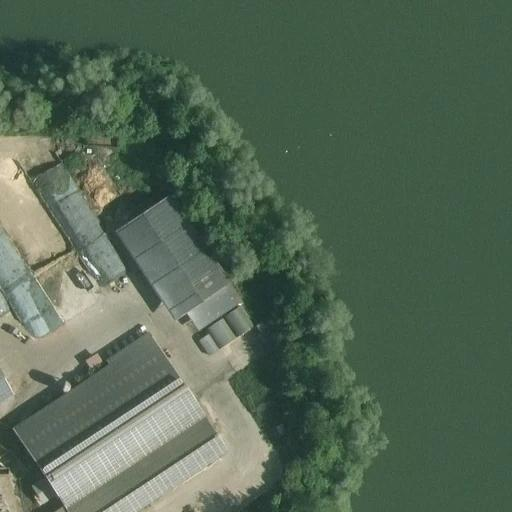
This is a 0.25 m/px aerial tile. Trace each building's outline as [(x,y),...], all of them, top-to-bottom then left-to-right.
[(0,199),(0,214),(13,244),(28,238),(32,247),(55,236),(32,185),(0,199)] [(226,284),(170,200),(129,227),(186,312),(226,284)] [(0,292),(9,288),(0,273),(0,268),(19,256),(0,225),(0,292)] [(221,351),(254,326),(241,308),(208,333),(221,351)] [(112,367),(15,431),(69,511),(132,511),(224,451),(148,337),(109,363),(112,367)] [(0,404),(12,396),(0,376),(0,404)]
